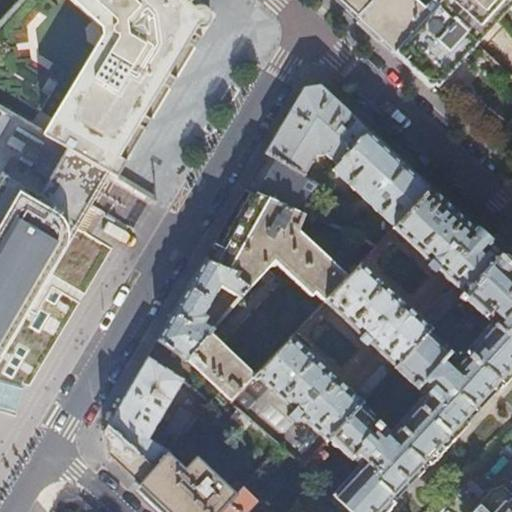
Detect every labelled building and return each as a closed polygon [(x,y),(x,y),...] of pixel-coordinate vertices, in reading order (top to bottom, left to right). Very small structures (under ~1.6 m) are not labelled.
[(67,0),(101,32),(40,134),(68,149),(80,156),(107,171),(117,177),(149,123),(193,48),(210,20),(210,15),(208,10),(197,0),(67,0)] [(337,0),(358,19),(375,0),(337,0)] [(413,0),(375,0),(358,19),(380,39),(396,55),(439,10),(474,42),(494,21),(511,0),(432,0),(424,10),(413,0)] [(475,43),(474,42),(439,10),(396,55),(416,73),(433,89),(436,85),(439,86),(449,75),(447,73),(456,63),(462,56),(465,58),(474,47),(473,45),(475,43)] [(328,156),(339,165),(369,132),(342,107),(321,87),(305,90),(283,127),(267,154),(304,176),(316,155),(322,156),(328,156)] [(340,176),(395,227),(430,189),(395,156),(369,132),(339,165),(323,182),(322,183),(328,188),(340,176)] [(107,171),(80,156),(68,149),(41,196),(3,174),(0,178),(0,373),(0,374),(13,352),(54,279),(89,216),(96,202),(91,199),(107,171)] [(254,176),(246,189),(245,190),(256,194),(297,211),(310,197),(303,191),(311,181),(307,178),(304,176),(267,154),(254,176)] [(311,181),(320,186),(322,183),(323,182),(309,174),(307,178),(311,181)] [(351,275),(325,303),(361,336),(358,340),(368,348),(371,345),(390,362),(397,368),(449,312),(460,300),(502,255),(456,213),(430,189),(395,227),(394,228),(429,261),(426,265),(436,274),(440,271),(455,286),(447,294),(442,296),(431,307),(430,312),(423,319),(362,263),(351,275)] [(325,303),(351,275),(294,220),(297,211),(256,194),(237,229),(223,254),(215,249),(206,262),(239,275),(237,278),(248,289),(250,290),(274,264),(312,299),(317,295),(325,303)] [(355,231),(297,211),(294,220),(351,275),(362,263),(377,247),(355,231)] [(376,239),(380,243),(393,229),(388,225),(376,239)] [(511,264),(502,255),(460,300),(464,303),(466,301),(491,324),(458,360),(436,340),(456,319),(449,312),(397,368),(395,370),(424,398),(390,434),(361,406),(329,441),(351,462),(353,461),(359,467),(334,496),(350,511),(389,511),(395,506),(393,504),(428,467),(430,468),(467,427),(466,425),(500,389),(502,390),(511,378),(511,264)] [(185,298),(159,340),(188,361),(207,338),(213,331),(205,325),(210,317),(206,314),(222,288),(240,298),(248,289),(237,278),(239,275),(206,262),(205,263),(185,298)] [(213,331),(229,312),(221,306),(210,317),(205,325),(213,331)] [(188,361),(222,393),(233,403),(255,379),(212,338),(207,338),(188,361)] [(255,379),(233,403),(241,410),(254,422),(282,448),(304,468),(329,441),(361,406),(364,403),(358,398),(293,338),(255,379)] [(108,426),(153,469),(167,454),(168,452),(152,437),(183,381),(149,358),(126,396),(108,426)] [(395,370),(397,368),(390,362),(386,367),(384,367),(361,390),(361,394),(358,398),(364,403),(395,370)] [(175,444),(198,419),(183,405),(166,435),(175,444)] [(254,422),(241,410),(233,419),(246,431),(254,422)] [(109,458),(138,485),(153,469),(108,426),(104,433),(109,458)] [(153,469),(138,485),(166,511),(221,511),(237,496),(197,459),(186,470),(167,454),(153,469)] [(250,511),(258,503),(244,489),(237,496),(221,511),(250,511)] [(511,511),(511,504),(504,497),(490,511),(511,511)]
